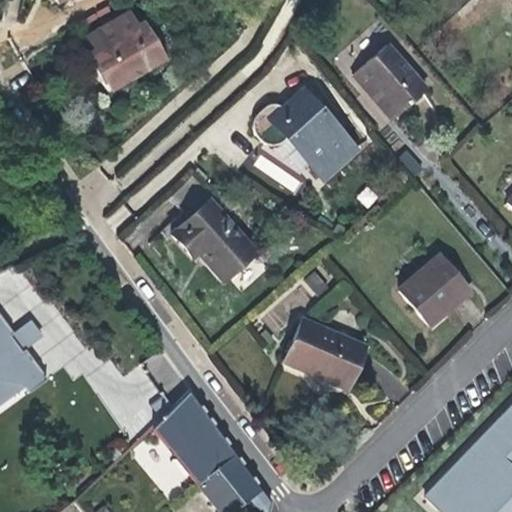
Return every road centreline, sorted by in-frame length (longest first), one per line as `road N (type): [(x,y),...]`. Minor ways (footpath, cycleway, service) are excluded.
road 1 (residential): [(293,511),(76,210),(0,90)]
road 2 (residential): [(511,326),(322,511)]
